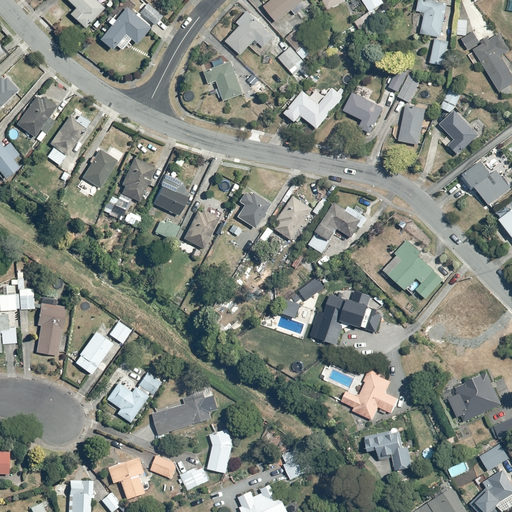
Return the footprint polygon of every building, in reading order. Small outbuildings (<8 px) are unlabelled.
[(93,0),(65,0),(74,8),(68,15),(85,30),(104,9),(93,0)] [(303,0),(271,0),(263,7),(276,23),(291,10),(295,15),(298,13),(302,17),(312,9),(303,0)] [(322,0),(326,10),(346,4),(344,0),(322,0)] [(382,0),(363,0),(369,12),(354,19),(360,32),(395,16),(389,2),(384,4),(382,0)] [(457,7),(427,0),(419,0),(416,12),(423,14),(419,33),(441,38),(446,18),(454,20),(457,7)] [(142,9),(138,13),(156,27),(164,17),(144,1),(140,7),(142,9)] [(110,26),(98,41),(109,50),(123,34),(137,46),(152,28),(127,7),(116,21),(111,17),(106,22),(110,26)] [(239,26),(225,41),(241,56),(254,41),(262,49),(275,35),(247,9),(235,22),(239,26)] [(468,20),(458,19),(457,35),(466,36),(468,20)] [(473,33),(461,40),(468,50),(479,43),(480,45),(472,51),(482,68),(484,67),(501,94),(511,86),(511,73),(501,56),(510,50),(498,30),(483,39),(477,29),(472,32),(473,33)] [(296,31),(287,38),(304,59),(313,52),(296,31)] [(450,42),(434,39),(429,64),(445,67),(450,42)] [(282,52),(277,56),(293,74),(305,64),(290,47),(289,47),(283,40),(277,46),(282,52)] [(235,63),(205,71),(208,85),(218,83),(222,101),(243,96),(235,63)] [(409,75),(398,69),(389,89),(399,94),(397,98),(410,105),(424,75),(412,69),(409,75)] [(1,71),(0,72),(0,106),(12,96),(15,99),(18,96),(15,92),(18,89),(1,71)] [(252,74),(245,83),(260,96),(267,87),(252,74)] [(372,92),(358,84),(343,113),(361,123),(358,129),(369,135),(384,107),(368,98),(372,92)] [(299,97),(283,116),(294,126),(302,117),(316,130),(344,98),(332,88),(327,95),(318,86),(313,92),(306,85),(297,95),(299,97)] [(461,93),(449,88),(440,110),(452,114),(461,93)] [(281,102),(272,93),(265,100),(274,109),(281,102)] [(34,94),(14,124),(33,137),(38,129),(40,130),(35,138),(41,142),(55,121),(49,118),(58,104),(42,94),(40,98),(34,94)] [(428,111),(406,106),(398,142),(420,147),(428,111)] [(70,117),(66,114),(48,144),(52,146),(45,157),(60,166),(72,146),(74,147),(87,125),(89,126),(93,120),(75,109),(70,117)] [(455,112),(440,127),(448,135),(443,141),(458,156),(479,135),(455,112)] [(0,141),(0,171),(5,177),(17,167),(12,161),(20,154),(9,141),(3,145),(0,141)] [(115,152),(112,155),(99,147),(80,176),(98,187),(106,175),(110,178),(121,161),(119,160),(122,156),(115,152)] [(511,180),(491,152),(461,174),(472,188),(474,186),(489,207),(511,190),(511,180)] [(162,169),(133,156),(120,183),(122,184),(119,191),(138,200),(146,183),(154,187),(162,169)] [(69,173),(64,170),(59,178),(65,181),(69,173)] [(185,183),(164,172),(159,182),(161,183),(151,202),(178,216),(190,193),(182,189),(185,183)] [(237,201),(242,203),(235,217),(255,227),(260,217),(262,218),(272,199),(249,188),(247,192),(242,190),(237,201)] [(330,197),(324,194),(316,209),(323,212),(330,197)] [(128,203),(107,195),(101,211),(118,217),(121,209),(125,211),(128,203)] [(316,211),(294,195),(276,219),(279,221),(275,227),(294,241),(316,211)] [(345,208),(335,202),(321,224),(319,222),(313,231),(315,232),(308,245),(322,254),(337,230),(350,238),(358,226),(362,228),(369,217),(348,204),(345,208)] [(205,214),(197,209),(182,237),(202,248),(207,238),(210,240),(224,214),(209,206),(205,214)] [(511,207),(498,218),(511,236),(511,207)] [(180,229),(158,219),(153,231),(166,237),(165,240),(173,244),(180,229)] [(274,231),(268,226),(260,239),(267,243),(274,231)] [(414,296),(418,292),(427,299),(445,277),(419,256),(423,251),(407,238),(394,254),(395,255),(383,270),(414,296)] [(280,246),(271,240),(266,247),(275,253),(280,246)] [(306,258),(297,252),(290,264),(299,270),(306,258)] [(8,310),(34,309),(33,271),(17,271),(17,278),(10,278),(10,284),(3,284),(3,293),(0,293),(0,352),(1,353),(1,343),(17,342),(17,327),(8,328),(8,310)] [(315,276),(280,303),(286,310),(294,304),(298,309),(325,288),(315,276)] [(325,311),(317,309),(311,337),(339,343),(343,325),(378,332),(382,313),(378,312),(379,309),(369,306),(371,294),(354,291),(353,297),(329,292),(325,311)] [(58,297),(40,294),(36,325),(39,325),(36,350),(57,353),(57,350),(63,351),(65,337),(62,336),(66,305),(57,304),(58,297)] [(116,320),(108,334),(124,344),(132,330),(116,320)] [(225,322),(213,332),(222,344),(235,334),(225,322)] [(96,330),(73,360),(91,373),(109,350),(112,352),(117,346),(96,330)] [(128,391),(117,383),(106,398),(118,407),(115,412),(130,423),(163,380),(148,369),(136,385),(134,384),(128,391)] [(359,395),(345,390),(341,403),(353,407),(351,411),(375,419),(379,409),(393,414),(399,397),(387,393),(391,379),(380,375),(380,373),(369,369),(359,395)] [(488,372),(454,386),(457,392),(448,396),(456,416),(461,414),(464,421),(502,405),(488,372)] [(156,411),(153,412),(159,435),(195,426),(196,431),(213,427),(209,411),(217,409),(214,395),(206,397),(204,390),(182,396),(183,398),(155,406),(156,411)] [(501,419),(492,423),(499,440),(509,436),(501,419)] [(228,429),(208,434),(212,445),(207,467),(227,472),(234,443),(228,429)] [(392,429),(363,436),(366,451),(375,449),(377,460),(391,457),(394,470),(413,466),(408,445),(404,446),(400,430),(393,432),(392,429)] [(497,442),(478,457),(489,471),(480,478),(487,487),(469,501),(477,511),(491,511),(498,507),(500,509),(511,500),(511,474),(504,463),(510,459),(497,442)] [(0,472),(10,473),(10,451),(0,450),(0,472)] [(157,453),(150,469),(172,478),(179,462),(157,453)] [(284,464),(290,479),(311,470),(305,455),(284,464)] [(136,456),(113,464),(114,466),(107,469),(112,484),(119,481),(126,499),(144,492),(143,489),(148,487),(136,456)] [(195,466),(180,474),(188,490),(208,480),(202,468),(197,470),(195,466)] [(92,511),(92,480),(67,480),(67,511),(92,511)] [(243,504),(238,506),(241,511),(288,511),(274,482),(260,489),(261,493),(253,497),(250,491),(239,497),(243,504)] [(470,511),(451,483),(407,511),(470,511)] [(111,492),(101,500),(111,511),(120,504),(111,492)] [(43,511),(44,511),(41,502),(30,507),(31,511),(43,511)]
